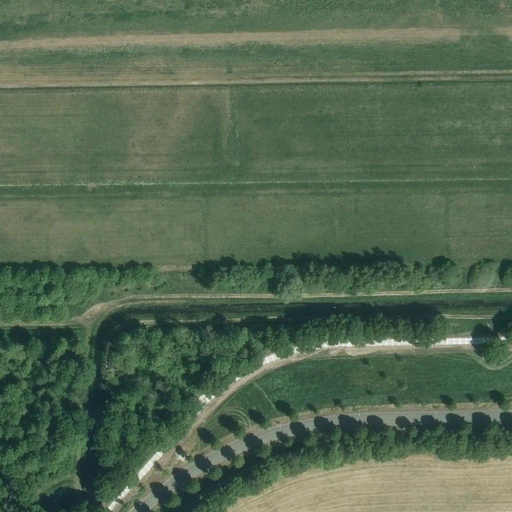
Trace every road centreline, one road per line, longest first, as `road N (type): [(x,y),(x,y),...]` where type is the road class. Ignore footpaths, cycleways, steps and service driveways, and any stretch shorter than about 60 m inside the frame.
road 1 (track): [(511,38),(0,44)]
road 2 (unclassified): [(138,511),(231,450),(292,430),(352,420),(511,417)]
